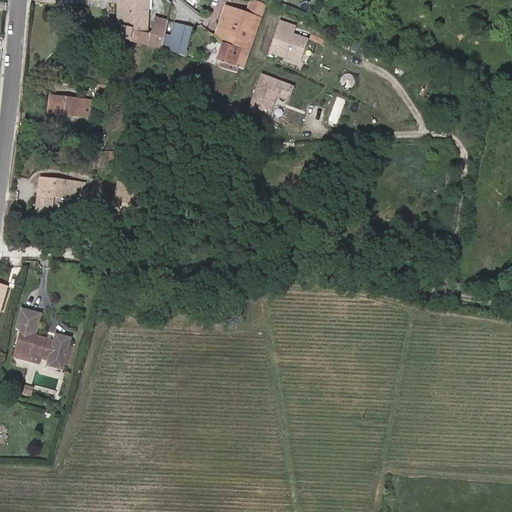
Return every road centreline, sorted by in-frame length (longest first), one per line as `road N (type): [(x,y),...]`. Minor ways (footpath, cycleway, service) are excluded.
road 1 (track): [(436,296),(461,194),(456,144),(439,133),(331,136)]
road 2 (residential): [(16,0),(0,179)]
